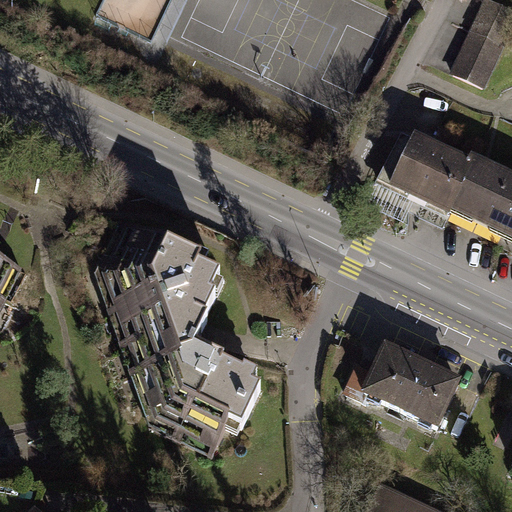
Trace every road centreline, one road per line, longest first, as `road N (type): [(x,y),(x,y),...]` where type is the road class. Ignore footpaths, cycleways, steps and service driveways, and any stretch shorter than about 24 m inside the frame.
road 1 (secondary): [(0,86),(318,236)]
road 2 (residential): [(446,0),(318,236)]
road 3 (secondary): [(318,236),(511,329)]
